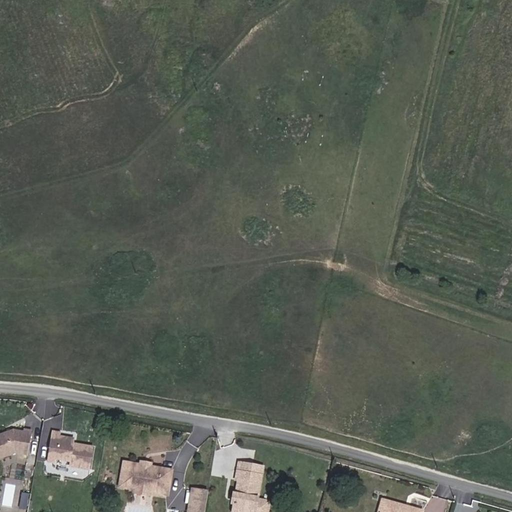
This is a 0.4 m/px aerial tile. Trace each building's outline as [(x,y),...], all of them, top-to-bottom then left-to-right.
[(27,459),(31,435),(23,434),(23,436),(12,434),(0,438),(0,461),(14,457),(27,459)] [(59,438),(51,436),(46,465),(54,467),(55,463),(69,466),(68,470),(88,474),(92,453),(72,449),(73,444),(59,442),(59,438)] [(171,496),(175,470),(154,467),(154,469),(144,468),(142,465),(127,462),(123,486),(137,489),(137,486),(151,489),(152,493),(171,496)] [(264,468),(240,464),(237,481),(240,481),(234,511),(268,511),(270,506),(267,502),(258,500),(264,468)] [(137,489),(136,494),(153,496),(152,493),(151,489),(137,486),(137,489)] [(194,489),(189,511),(204,511),(208,492),(194,489)] [(425,511),(386,499),(382,511),(425,511)]
